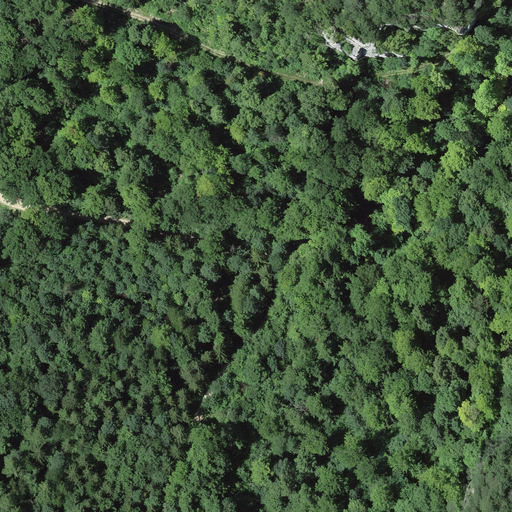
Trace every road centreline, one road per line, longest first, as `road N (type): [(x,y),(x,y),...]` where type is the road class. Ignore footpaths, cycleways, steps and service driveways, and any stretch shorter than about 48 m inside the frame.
road 1 (track): [(0,193),(43,211),(260,248),(278,264),(270,312),(201,400),(165,511)]
road 2 (track): [(88,0),(281,77),(338,85),(422,68),(511,22)]
